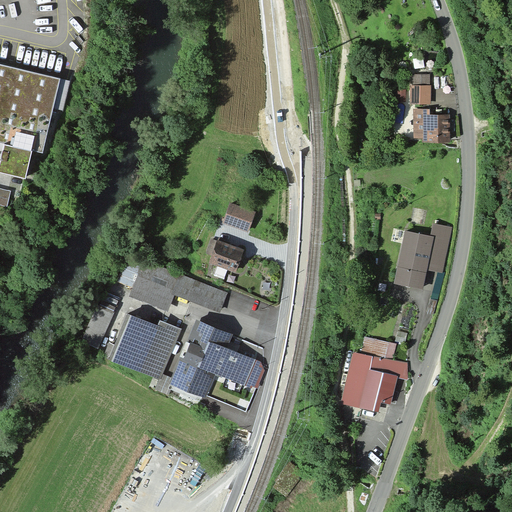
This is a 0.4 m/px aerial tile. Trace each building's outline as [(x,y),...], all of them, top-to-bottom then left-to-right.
[(61,74),(0,59),(0,167),(25,174),(31,149),(42,151),(53,107),(63,109),(70,78),(60,76),(61,74)] [(411,77),(410,102),(429,102),(429,77),(411,77)] [(405,91),(397,90),(396,101),(405,101),(405,91)] [(417,111),(416,135),(447,136),(448,116),(430,116),(430,111),(417,111)] [(11,189),(0,186),(0,203),(7,205),(11,189)] [(256,209),(230,199),(222,220),(248,230),(256,209)] [(430,233),(406,228),(395,280),(424,286),(427,267),(442,270),(452,225),(433,221),(430,233)] [(245,247),(218,236),(217,238),(212,236),(205,252),(211,254),(209,259),(218,263),(214,273),(224,278),(228,267),(236,270),(245,247)] [(145,257),(130,293),(167,308),(174,291),(221,310),(229,292),(145,257)] [(156,326),(127,314),(110,356),(161,376),(181,328),(158,319),(156,326)] [(230,333),(200,320),(172,389),(202,401),(215,369),(256,386),(266,364),(225,347),(230,333)] [(354,349),(341,401),(379,411),(381,400),(391,403),(398,375),(407,377),(410,363),(393,359),(397,343),(365,335),(361,351),(354,349)]
